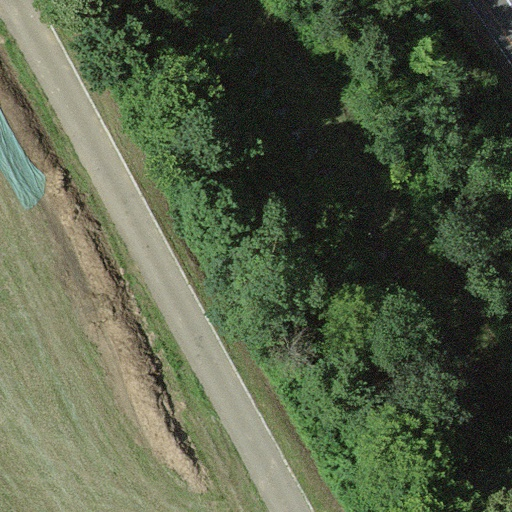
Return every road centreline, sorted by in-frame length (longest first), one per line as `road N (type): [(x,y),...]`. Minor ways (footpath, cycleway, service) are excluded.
road 1 (track): [(16,0),(157,241),(289,511)]
road 2 (track): [(256,0),(511,385)]
